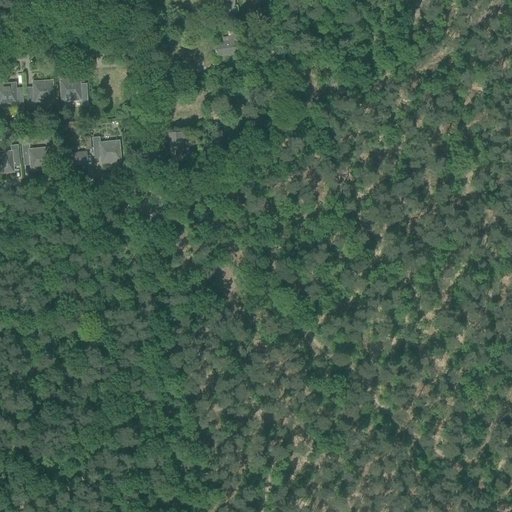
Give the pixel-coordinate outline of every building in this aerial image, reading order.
[(213,44),(214,47),(215,57),(238,53),(235,36),(228,37),(229,42),(213,44)] [(80,89),(79,85),(79,80),(59,81),(61,102),(80,101),(81,106),(87,105),(86,89),(80,89)] [(32,83),(32,88),(33,92),(26,93),(27,109),(34,109),(33,103),(53,102),(52,82),(32,83)] [(16,93),(15,89),(15,84),(0,85),(0,105),(16,104),(17,110),(23,110),(22,93),(16,93)] [(176,102),(167,102),(168,125),(178,124),(181,124),(180,114),(185,113),(185,108),(184,101),(176,102)] [(10,129),(4,133),(10,144),(17,140),(10,129)] [(177,155),(177,161),(189,160),(188,154),(183,154),(182,139),(187,139),(187,132),(179,133),(169,133),(171,155),(177,155)] [(100,154),(100,159),(101,164),(120,162),(119,142),(99,144),(99,138),(92,139),(94,155),(100,154)] [(29,161),(30,166),(30,171),(50,169),(48,149),(29,151),(28,145),(22,145),(23,162),(29,161)] [(0,153),(0,173),(13,172),(12,163),(19,162),(17,146),(11,147),(11,152),(0,153)] [(64,154),(64,157),(65,167),(87,165),(86,152),(71,154),(71,149),(64,149),(64,154)]
